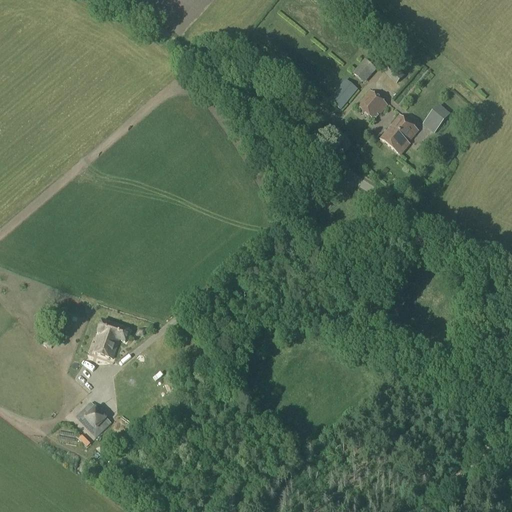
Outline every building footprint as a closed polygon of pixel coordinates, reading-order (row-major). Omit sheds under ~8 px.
[(352,74),(364,85),(376,70),(365,60),(352,74)] [(397,70),(389,77),(396,85),(404,77),(397,70)] [(328,101),(341,111),(358,91),(345,80),(328,101)] [(357,108),(375,122),(388,106),(370,92),(357,108)] [(423,125),(435,134),(437,131),(450,116),(439,106),(426,122),(423,125)] [(380,140),(400,157),(410,145),(408,144),(418,132),(399,117),(380,140)] [(125,343),(129,331),(102,322),(98,334),(100,335),(93,353),(113,359),(119,341),(125,343)] [(47,351),(56,355),(59,349),(49,345),(47,351)] [(95,409),(91,405),(75,420),(95,440),(111,425),(107,420),(96,408),(95,409)]
